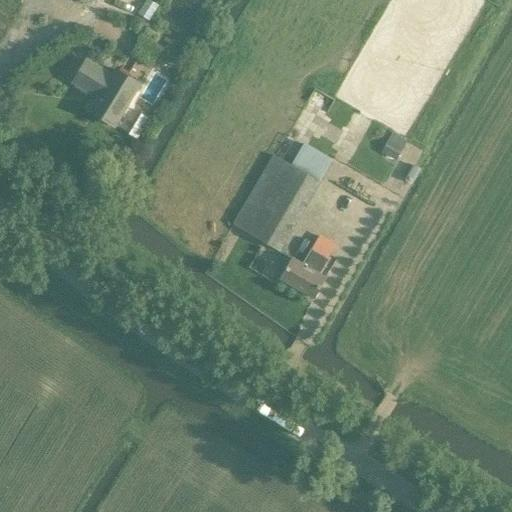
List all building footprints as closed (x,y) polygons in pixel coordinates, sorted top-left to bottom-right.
[(114,127),(140,85),(116,70),(112,76),(86,60),(73,83),(98,98),(90,112),(114,127)] [(234,225),(278,251),(286,237),(262,223),(283,188),(307,202),(319,182),(274,156),(234,225)] [(319,237),(311,251),(327,260),(335,246),(319,237)] [(115,257),(105,250),(99,260),(108,266),(115,257)] [(319,274),(327,260),(311,251),(303,265),(293,259),(280,279),(313,299),(326,278),(319,274)]
